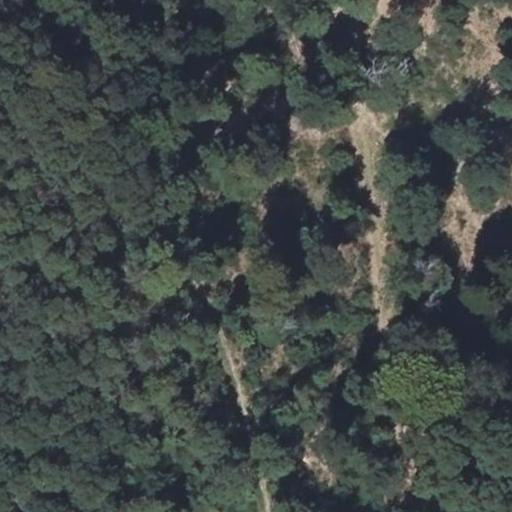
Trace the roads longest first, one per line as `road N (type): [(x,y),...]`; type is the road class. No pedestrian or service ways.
road 1 (track): [(437,511),(349,63),(511,150)]
road 2 (track): [(264,511),(97,0)]
